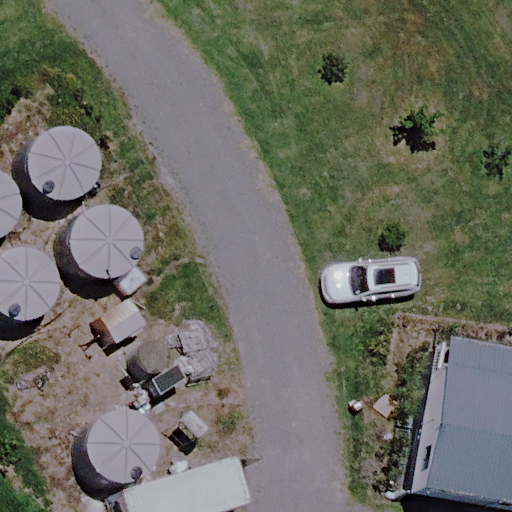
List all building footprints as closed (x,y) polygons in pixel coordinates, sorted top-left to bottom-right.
[(48,119),(0,150),(0,190),(74,304),(141,261),(48,119)] [(0,353),(1,353),(9,353),(17,351),(24,348),(31,344),(37,338),(42,332),(46,325),(49,317),(50,309),(50,301),(48,293),(45,286),(40,279),(35,273),(29,268),(22,264),(14,262),(6,260),(0,260),(0,353)] [(111,298),(66,348),(136,412),(181,362),(111,298)] [(511,511),(511,375),(417,362),(395,511),(511,511)] [(82,428),(69,435),(63,441),(58,447),(55,455),(53,463),(52,471),(52,479),(54,487),(57,494),(62,501),(67,507),(74,511),(121,511),(127,508),(133,503),(138,496),(142,489),(144,481),(145,473),(145,465),(143,457),(139,449),(135,443),(129,437),(123,432),(115,428),(108,426),(100,425),(91,426),(83,428),(82,428)]
